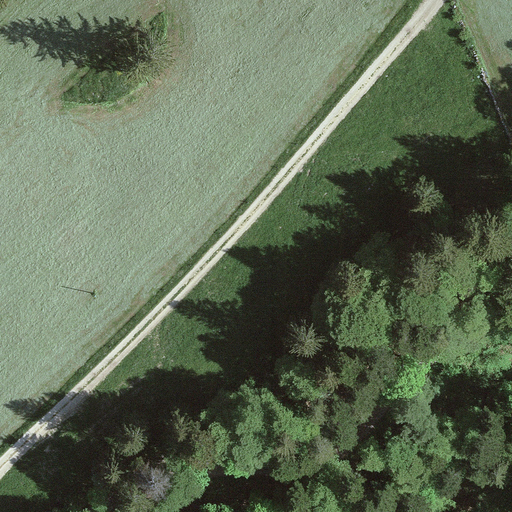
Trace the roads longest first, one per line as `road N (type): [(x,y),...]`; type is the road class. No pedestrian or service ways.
road 1 (track): [(433,0),(167,303),(0,467)]
road 2 (track): [(147,511),(511,333)]
